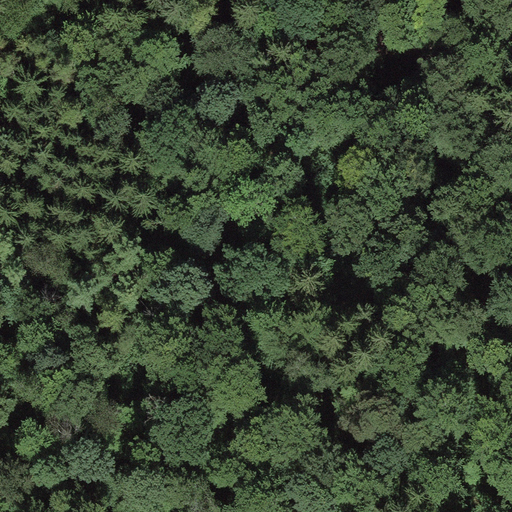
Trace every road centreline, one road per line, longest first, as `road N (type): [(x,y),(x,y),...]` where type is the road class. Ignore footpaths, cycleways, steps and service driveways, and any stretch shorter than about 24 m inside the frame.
road 1 (track): [(98,511),(164,351),(238,215),(317,125),(404,44)]
road 2 (track): [(0,41),(404,44),(511,53)]
